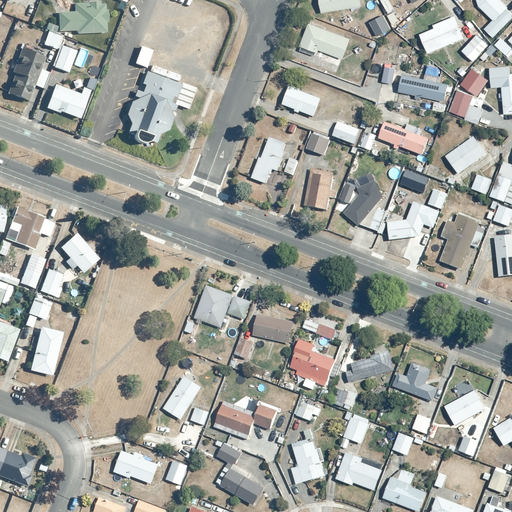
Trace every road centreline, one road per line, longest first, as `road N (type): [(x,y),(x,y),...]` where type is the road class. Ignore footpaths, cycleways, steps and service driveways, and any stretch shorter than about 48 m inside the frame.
road 1 (secondary): [(196,208),(497,319)]
road 2 (secondary): [(486,346),(187,232)]
road 3 (residential): [(196,208),(274,0)]
road 4 (secondary): [(0,132),(196,208)]
road 5 (secondary): [(187,232),(0,160)]
road 6 (residential): [(0,399),(51,422),(71,447),(74,467),(59,511)]
